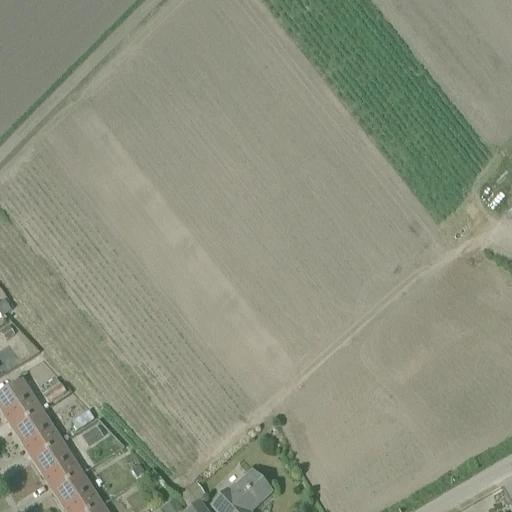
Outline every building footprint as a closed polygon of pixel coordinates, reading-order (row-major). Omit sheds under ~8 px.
[(21,382),(0,395),(0,413),(12,433),(41,414),(21,382)] [(93,421),(88,413),(71,424),(76,432),(93,421)] [(41,414),(12,433),(32,464),(61,445),(41,414)] [(61,445),(32,464),(52,496),(81,477),(61,445)] [(254,511),(271,496),(250,475),(229,495),(228,494),(210,510),(212,511),(254,511)] [(81,477),(52,496),(62,511),(95,511),(102,508),(81,477)]
